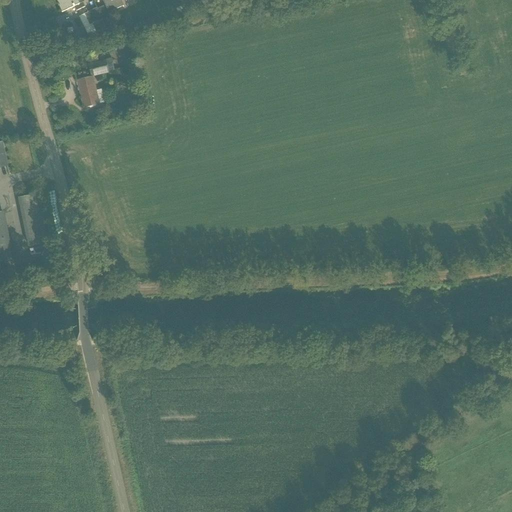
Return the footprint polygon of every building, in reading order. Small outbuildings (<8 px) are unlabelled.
[(57,0),(56,1),(62,13),(74,7),(76,11),(85,7),(83,2),(84,2),(83,0),(57,0)] [(102,0),(106,7),(109,13),(123,6),(120,0),(102,0)] [(103,6),(98,8),(103,20),(104,20),(108,29),(115,26),(111,16),(108,18),(103,6)] [(90,24),(83,27),(87,35),(107,29),(102,20),(103,20),(98,8),(97,9),(97,8),(85,13),(90,24)] [(107,68),(113,66),(111,59),(89,65),(92,76),(108,72),(107,68)] [(93,77),(77,80),(80,93),(82,92),(83,95),(82,95),(85,108),(98,104),(95,91),(96,91),(93,77)] [(29,247),(39,245),(49,243),(38,194),(19,198),(29,247)] [(0,262),(12,260),(2,212),(0,212),(0,262)]
